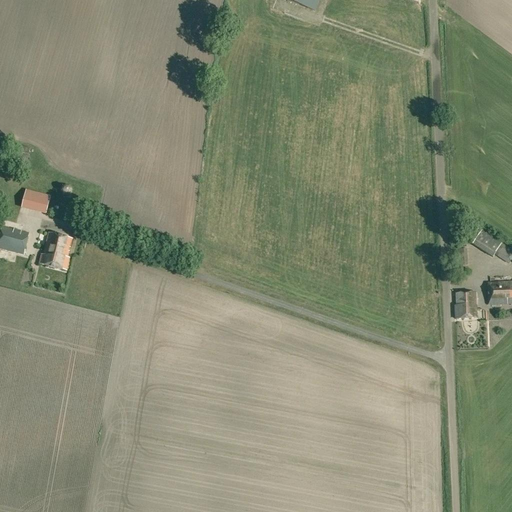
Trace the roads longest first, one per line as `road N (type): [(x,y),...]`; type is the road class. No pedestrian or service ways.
road 1 (unclassified): [(449,361),(75,233)]
road 2 (unclassified): [(449,361),(432,0)]
road 3 (unclassified): [(457,511),(449,361)]
